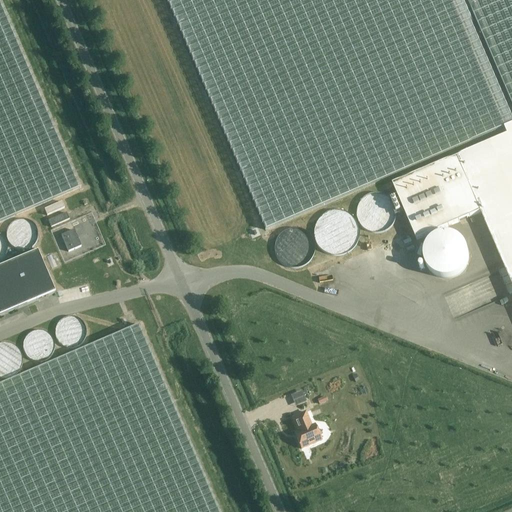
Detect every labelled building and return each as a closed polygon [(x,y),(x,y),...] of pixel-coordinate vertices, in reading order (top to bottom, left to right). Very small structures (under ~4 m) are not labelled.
[(166,0),(266,230),(504,128),(511,125),(511,115),(462,0),(166,0)] [(511,0),(467,0),(511,103),(511,0)] [(0,2),(0,223),(80,189),(0,2)] [(511,125),(504,128),(507,136),(393,185),(417,241),(481,213),(505,270),(511,285),(511,125)] [(394,216),(394,212),(394,209),(393,206),(391,202),(389,200),(386,197),(383,195),(377,194),(373,194),(370,195),(366,197),(363,199),(361,202),(359,205),(358,208),(357,212),(358,216),(359,220),(361,223),(363,225),(365,227),(368,229),(371,230),(375,231),(379,230),(382,229),(385,228),(389,225),(391,223),(392,220),(394,216)] [(62,202),(44,210),(47,217),(64,209),(62,202)] [(358,239),(358,234),(358,230),(357,226),(355,222),(352,219),(349,216),(344,213),(337,212),(333,212),(329,213),(324,215),(321,217),(318,221),(315,225),(314,229),(313,234),(314,239),(315,243),(317,247),(320,250),(323,252),(327,255),(330,256),(335,256),(339,256),(344,255),(348,253),(352,250),(355,247),(356,243),(358,239)] [(51,228),(69,220),(67,214),(48,222),(51,228)] [(40,238),(41,235),(40,232),(40,230),(38,226),(36,224),(34,222),(31,220),(26,219),(22,219),(20,220),(16,221),(14,223),(12,226),(10,229),(9,231),(9,235),(9,238),(10,242),(11,244),(13,246),(15,248),(18,250),(21,251),(24,251),(27,251),(30,250),(33,249),(36,246),(38,244),(39,242),(40,238)] [(313,253),(313,249),(313,245),(312,242),(310,238),(308,235),(305,232),(301,230),(295,229),(291,229),(288,230),(284,232),(281,234),(278,237),(276,241),(275,244),(274,248),(274,253),(276,257),(277,260),(280,262),(282,264),(286,267),(289,268),(293,268),(297,268),(301,267),(304,265),(308,263),(310,260),(312,257),(313,253)] [(74,231),(62,236),(69,252),(81,247),(74,231)] [(9,252),(10,248),(10,245),(9,242),(7,240),(5,237),(2,235),(0,233),(0,262),(2,262),(4,260),(7,258),(8,255),(9,252)] [(469,259),(469,255),(468,252),(467,248),(465,245),(463,242),(460,239),(457,237),(453,236),(450,235),(446,235),(442,235),(439,236),(435,238),(432,240),(429,242),(427,246),(426,249),(424,253),(424,256),(424,260),(425,264),(427,267),(429,271),(431,273),(434,276),(438,278),(441,279),(445,279),(449,279),(453,279),(456,277),(459,275),(462,273),(465,270),(467,267),(468,263),(469,259)] [(37,252),(0,267),(0,316),(55,293),(36,249),(36,250),(37,252)] [(89,336),(89,333),(89,330),(88,327),(87,324),(84,322),(82,320),(79,318),(76,318),(74,317),(71,318),(68,318),(65,320),(62,322),(60,324),(59,327),(58,330),(57,333),(57,336),(58,339),(60,342),(61,344),(64,347),(67,348),(69,349),(72,349),(75,349),(78,349),(82,347),(84,345),(87,342),(88,339),(89,336)] [(0,511),(219,511),(139,325),(0,385),(0,511)] [(57,351),(57,348),(57,345),(56,341),(54,339),(52,336),(49,334),(47,333),(44,332),(41,332),(38,332),(35,333),(32,334),(30,336),(28,339),(26,342),(25,345),(25,348),(25,351),(26,354),(28,357),(30,359),(33,361),(36,363),(39,363),(42,364),(45,363),(48,362),(51,360),(53,358),(54,356),(56,353),(57,351)] [(24,365),(24,362),(24,358),(23,355),(21,352),(19,349),(17,347),(14,345),(11,344),(7,343),(3,343),(0,344),(0,378),(2,379),(5,380),(9,380),(12,379),(15,377),(18,375),(20,372),(22,369),(24,365)] [(291,393),(295,403),(306,398),(301,388),(291,393)] [(327,401),(325,397),(317,400),(319,405),(327,401)] [(298,433),(295,434),(301,450),(322,441),(315,425),(312,427),(306,413),(292,419),(298,433)]
